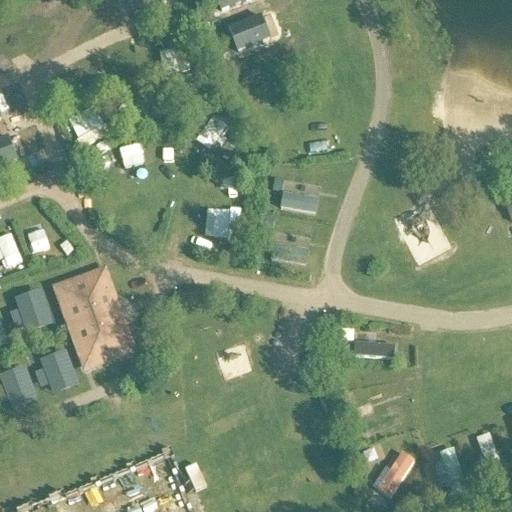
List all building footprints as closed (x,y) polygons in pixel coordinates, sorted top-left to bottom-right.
[(154,0),(161,19),(179,12),(175,0),(154,0)] [(177,35),(140,49),(151,80),(212,87),(194,37),(177,35)] [(284,48),(223,64),(240,104),(295,81),(284,48)] [(140,49),(97,66),(124,140),(158,119),(161,108),(151,80),(140,49)] [(97,66),(42,86),(70,167),(124,140),(97,66)] [(298,95),(248,122),(270,150),(313,119),(298,95)] [(226,110),(180,132),(197,160),(237,149),(226,110)] [(322,121),(317,158),(350,156),(352,116),(322,121)] [(198,174),(196,203),(249,210),(255,167),(198,174)] [(280,196),(283,184),(274,182),(272,194),(280,196)] [(138,191),(107,230),(153,253),(167,205),(138,191)] [(285,197),(282,212),(315,218),(318,203),(285,197)] [(196,203),(188,254),(238,265),(249,210),(196,203)] [(274,221),(264,219),(262,231),(272,233),(274,221)] [(269,247),(266,263),(306,269),(308,252),(269,247)] [(100,283),(63,297),(89,366),(127,352),(100,283)] [(15,302),(24,329),(49,321),(41,294),(15,302)] [(352,344),(352,358),(393,359),(393,345),(352,344)] [(342,350),(342,360),(351,360),(351,350),(342,350)] [(66,361),(44,368),(52,392),(74,385),(66,361)] [(25,378),(4,383),(7,399),(28,395),(25,378)] [(353,394),(345,397),(348,408),(356,405),(353,394)] [(365,440),(406,422),(398,405),(358,424),(365,440)] [(494,434),(475,438),(485,476),(504,471),(494,434)] [(390,500),(416,464),(402,453),(375,490),(390,500)] [(456,456),(438,460),(446,489),(464,485),(456,456)] [(295,478),(239,491),(242,504),(298,491),(295,478)] [(509,493),(505,481),(494,485),(499,497),(509,493)]
